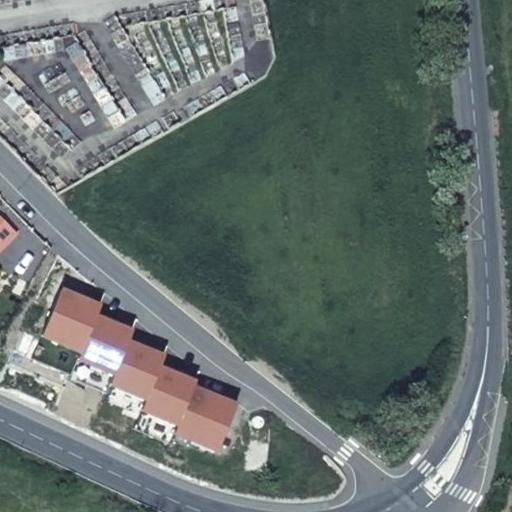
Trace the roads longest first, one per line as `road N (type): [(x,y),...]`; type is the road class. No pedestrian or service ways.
road 1 (residential): [(410,497),(59,216),(0,157)]
road 2 (secondary): [(463,0),(482,200),(484,373),(445,462),(410,497)]
road 3 (secondary): [(202,511),(0,421)]
